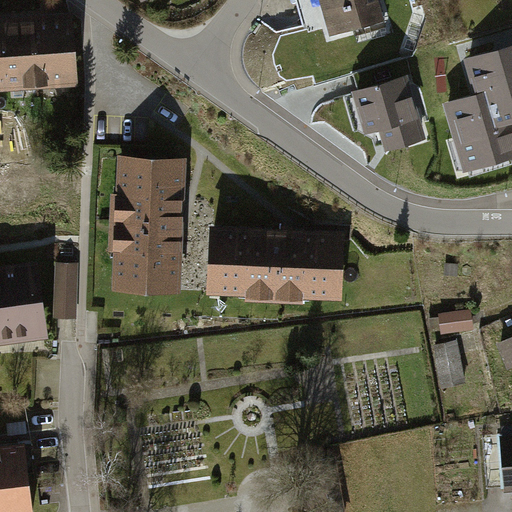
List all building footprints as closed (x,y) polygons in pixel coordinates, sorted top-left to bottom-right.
[(320,0),(329,34),(384,19),(379,0),(320,0)] [(0,85),(77,80),(72,6),(0,11),(0,85)] [(511,46),(470,59),(480,95),(449,104),(467,165),(511,151),(511,46)] [(388,142),(420,133),(404,78),(357,91),(368,127),(383,123),(388,142)] [(113,293),(183,296),(189,159),(118,156),(117,196),(112,196),(110,254),(114,254),(113,293)] [(344,229),(207,222),(204,290),(243,292),(243,298),(301,300),(301,296),(341,297),(344,229)] [(0,345),(47,339),(37,262),(0,267),(0,345)] [(76,265),(57,264),(55,318),(74,318),(76,265)] [(471,307),(438,311),(438,315),(428,316),(430,330),(441,329),(441,332),(473,328),(471,307)] [(511,332),(495,340),(506,366),(511,363),(511,332)] [(457,338),(432,343),(441,385),(465,380),(457,338)] [(511,431),(498,433),(498,434),(482,435),(486,485),(502,484),(502,487),(511,486),(511,431)] [(0,511),(33,511),(25,443),(0,446),(0,511)] [(316,511),(346,511),(337,453),(308,457),(316,511)]
